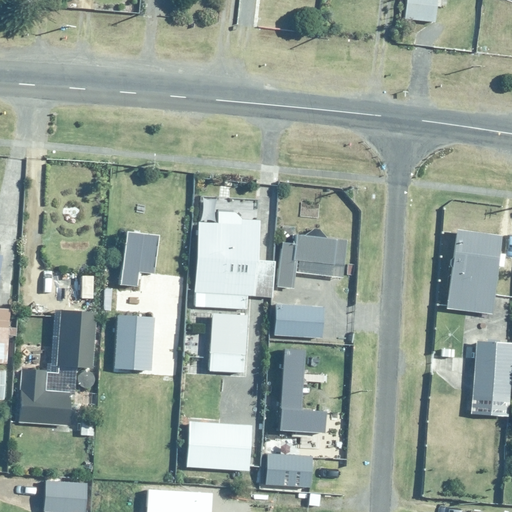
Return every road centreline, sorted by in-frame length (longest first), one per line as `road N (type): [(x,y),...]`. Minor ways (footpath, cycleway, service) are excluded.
road 1 (tertiary): [(0,82),(401,116)]
road 2 (residential): [(376,511),(401,116)]
